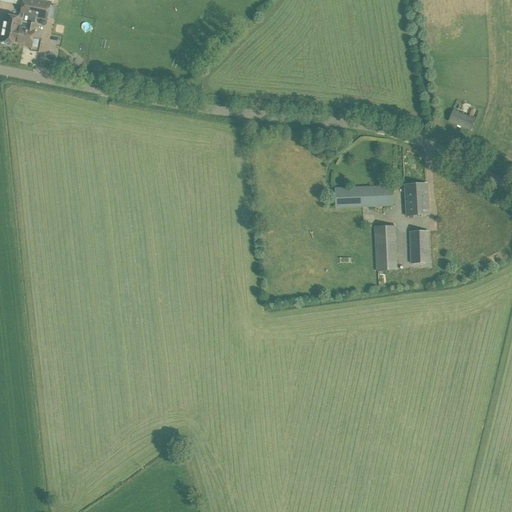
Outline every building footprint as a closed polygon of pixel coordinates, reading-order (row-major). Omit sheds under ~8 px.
[(35,0),(24,0),(21,14),(24,15),(23,19),(22,22),(35,24),(36,17),(47,20),(51,3),(35,0)] [(22,22),(23,19),(5,16),(0,40),(0,41),(32,48),(33,39),(36,38),(37,33),(35,32),(36,25),(35,24),(22,22)] [(474,119),(453,110),(448,121),(469,131),(474,119)] [(405,185),(406,212),(407,216),(429,215),(427,184),(405,185)] [(392,186),(335,188),(336,208),(393,206),(392,186)] [(428,231),(410,232),(411,263),(429,262),(428,231)] [(376,249),(377,269),(397,268),(396,248),(376,249)]
